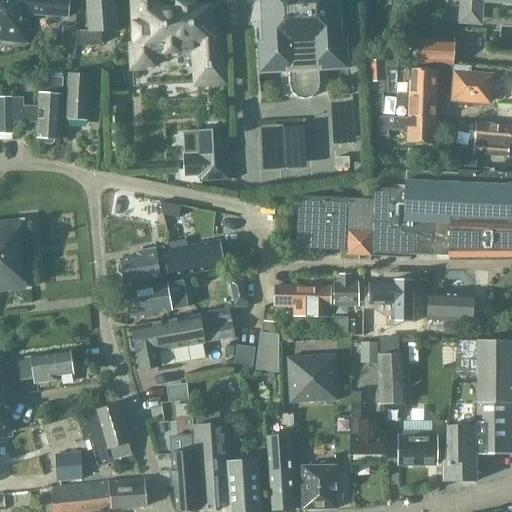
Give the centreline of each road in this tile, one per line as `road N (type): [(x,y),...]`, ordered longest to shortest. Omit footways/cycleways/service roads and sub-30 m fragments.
road 1 (residential): [(162,511),(115,371),(93,180)]
road 2 (residential): [(275,265),(258,243),(252,207),(93,180)]
road 3 (unknown): [(243,150),(224,0)]
